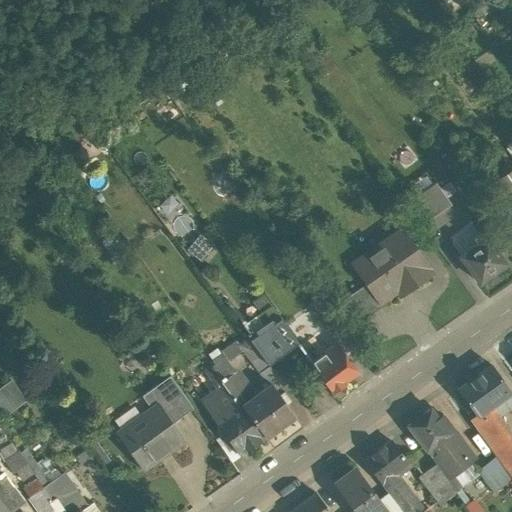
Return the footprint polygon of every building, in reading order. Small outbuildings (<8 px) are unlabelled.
[(492,4),(474,20),(482,29),(500,13),(492,4)] [(467,27),(458,35),(466,46),(476,37),(467,27)] [(452,35),(435,48),(443,59),(460,46),(452,35)] [(424,49),(403,60),(416,86),(437,75),(424,49)] [(511,172),(494,185),(511,210),(511,172)] [(436,184),(406,205),(421,226),(451,205),(436,184)] [(401,232),(383,245),(388,252),(360,272),(368,285),(381,303),(383,302),(408,283),(411,288),(430,274),(401,232)] [(482,232),(473,239),(478,244),(460,257),(479,284),(506,264),(498,253),(503,249),(496,239),(491,243),(487,238),(482,232)] [(368,285),(344,302),(360,325),(386,306),(383,302),(381,303),(368,285)] [(258,317),(245,326),(252,336),(265,327),(258,317)] [(252,336),(246,339),(267,367),(297,346),(277,318),(265,327),(252,336)] [(316,352),(310,343),(299,350),(311,366),(318,362),(313,355),(316,352)] [(318,362),(311,366),(311,368),(327,389),(331,395),(358,377),(337,349),(318,362)] [(234,373),(222,356),(208,365),(209,367),(240,409),(242,407),(256,397),(237,371),(234,373)] [(491,366),(458,389),(477,416),(477,417),(492,407),(510,394),(491,366)] [(217,425),(240,409),(209,367),(203,372),(216,390),(200,402),(217,425)] [(327,389),(311,368),(300,376),(315,397),(327,389)] [(190,409),(167,376),(138,397),(150,414),(155,411),(165,426),(166,425),(190,409)] [(0,391),(0,403),(5,412),(23,400),(12,383),(0,391)] [(271,386),(256,397),(242,407),(265,439),(294,418),(271,386)] [(240,409),(217,425),(240,457),(265,439),(242,407),(240,409)] [(511,435),(492,407),(477,417),(477,416),(471,420),(497,457),(511,477),(511,435)] [(440,421),(431,409),(408,426),(438,466),(447,478),(448,478),(470,462),(463,452),(467,449),(444,418),(440,421)] [(165,426),(155,411),(150,414),(140,421),(138,417),(114,433),(137,468),(177,441),(166,425),(165,426)] [(390,441),(365,461),(404,511),(405,511),(417,502),(396,475),(409,465),(390,441)] [(511,477),(497,457),(478,472),(480,476),(490,490),(491,489),(494,493),(511,480),(511,477)] [(438,466),(420,477),(441,506),(459,491),(448,478),(447,478),(438,466)] [(386,511),(370,491),(354,470),(336,484),(355,510),(356,511),(386,511)] [(63,473),(45,485),(60,504),(64,511),(79,511),(78,511),(87,506),(63,473)] [(5,474),(0,477),(0,499),(9,511),(10,511),(24,501),(5,474)] [(64,511),(60,504),(45,485),(27,498),(37,511),(64,511)] [(388,511),(372,489),(370,491),(386,511),(388,511)] [(329,511),(316,494),(292,511),(329,511)] [(9,511),(0,499),(0,511),(9,511)] [(417,502),(405,511),(424,511),(425,511),(417,502)]
